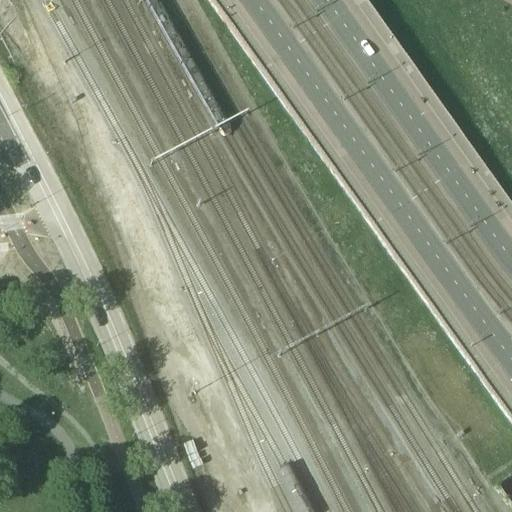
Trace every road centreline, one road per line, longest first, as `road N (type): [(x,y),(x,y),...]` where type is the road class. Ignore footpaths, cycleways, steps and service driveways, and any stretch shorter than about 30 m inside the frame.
road 1 (secondary): [(247,0),(511,367)]
road 2 (secondary): [(511,263),(322,0)]
road 3 (secondary): [(182,511),(59,221)]
